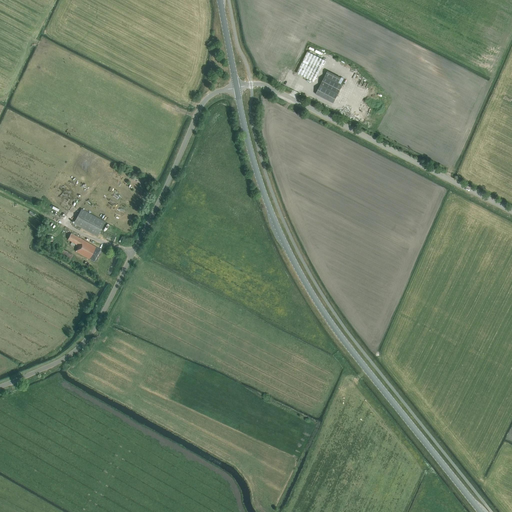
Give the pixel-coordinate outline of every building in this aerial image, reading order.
[(307,52),(296,73),(314,82),(325,60),(307,52)] [(338,94),(343,85),(325,76),(320,85),(338,94)] [(338,94),(320,85),(315,94),(333,103),(338,94)] [(97,237),(105,222),(81,208),(73,223),(97,237)] [(75,251),(93,261),(100,249),(71,233),(68,240),(71,242),(70,244),(74,246),(75,244),(78,245),(75,251)] [(69,261),(72,255),(60,248),(57,254),(69,261)]
